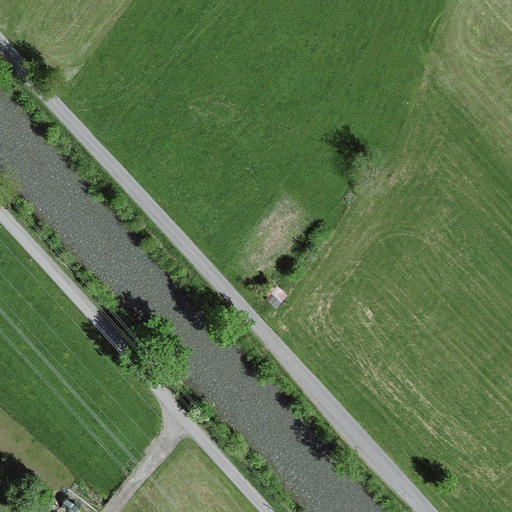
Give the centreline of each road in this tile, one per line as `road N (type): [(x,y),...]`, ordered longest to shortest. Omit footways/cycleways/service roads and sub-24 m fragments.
road 1 (track): [(424,511),(0,41)]
road 2 (track): [(0,212),(267,511)]
